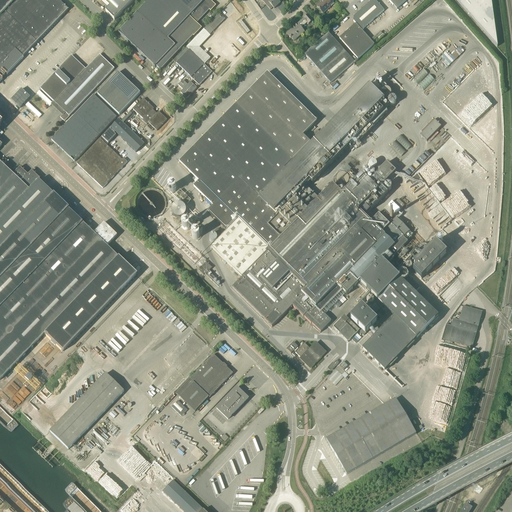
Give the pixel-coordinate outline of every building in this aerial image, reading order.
[(0,0),(0,15),(14,0),(0,0)] [(0,66),(15,50),(23,57),(37,42),(68,10),(58,0),(18,0),(0,19),(0,66)] [(101,0),(110,8),(106,13),(115,21),(134,0),(101,0)] [(149,0),(149,1),(190,40),(201,28),(217,11),(213,6),(206,0),(204,0),(204,1),(202,0),(149,0)] [(263,0),(262,1),(266,5),(270,10),(273,7),(274,9),(280,4),(276,0),(271,0),(269,2),(266,0),(263,0)] [(317,7),(323,14),(331,7),(330,6),(333,3),(330,0),(322,0),(320,2),(321,3),(317,7)] [(356,24),(362,31),(384,11),(374,0),(372,0),(353,17),(353,21),(355,24),(356,24)] [(388,0),(396,9),(407,0),(388,0)] [(491,0),(455,0),(497,47),(498,47),(491,0)] [(160,71),(190,40),(149,1),(119,33),(144,57),(152,65),(155,68),(156,67),(160,71)] [(204,30),(210,35),(225,19),(219,14),(204,30)] [(308,15),(292,29),(287,34),(291,39),(292,38),(294,41),(305,32),(301,28),(307,23),(308,24),(313,20),(308,15)] [(241,21),(238,23),(247,34),(250,32),(241,21)] [(374,45),(362,31),(356,24),(355,24),(339,39),(358,59),(374,45)] [(373,42),(383,35),(381,32),(371,39),(373,42)] [(305,54),(317,69),(330,84),(354,62),(328,33),(305,54)] [(212,72),(204,65),(187,48),(176,59),(193,75),(191,78),(199,86),(212,72)] [(23,57),(15,50),(0,66),(0,82),(2,80),(3,80),(3,79),(4,78),(5,79),(6,78),(5,77),(7,75),(7,76),(7,75),(24,57),(23,57)] [(114,69),(100,55),(86,70),(72,56),(40,89),(65,112),(60,117),(65,122),(114,69)] [(428,74),(423,70),(413,80),(417,85),(428,74)] [(98,95),(120,115),(140,93),(118,73),(98,95)] [(389,105),(370,87),(359,98),(358,97),(341,113),(342,115),(325,132),(324,131),(319,136),(320,137),(317,140),(315,139),(310,144),(303,136),(317,122),(267,73),(179,163),(199,182),(194,187),(213,206),(208,212),(227,231),(224,235),(217,229),(213,233),(220,239),(211,248),(242,278),(232,288),(272,327),(293,306),(304,317),(311,324),(312,324),(321,332),(331,323),(331,322),(331,321),(330,320),(324,314),(345,292),(347,295),(359,282),(394,316),(362,348),(385,370),(438,316),(388,267),(394,260),(393,259),(408,243),(407,242),(413,235),(396,218),(395,219),(393,217),(393,216),(393,215),(392,215),(391,214),(390,215),(389,216),(389,217),(390,217),(390,218),(391,218),(392,218),(394,220),(389,225),(388,224),(392,221),(382,211),(378,215),(370,223),(365,217),(384,197),(378,190),(384,183),(376,175),(369,181),(362,174),(342,194),(333,185),(319,199),(306,187),(311,182),(312,183),(351,144),(353,147),(387,112),(385,110),(389,105)] [(424,91),(434,80),(429,75),(419,86),(424,91)] [(197,88),(190,82),(188,85),(183,81),(178,86),(183,90),(180,93),(187,99),(197,88)] [(384,90),(381,93),(381,94),(381,95),(382,96),(382,97),(383,98),(384,99),(386,99),(387,99),(388,99),(389,98),(390,97),(390,96),(391,95),(391,94),(391,92),(390,91),(389,90),(388,90),(387,89),(386,89),(385,89),(384,89),(383,90),(384,90)] [(20,91),(11,100),(20,108),(28,100),(20,91)] [(39,91),(37,94),(50,106),(53,104),(39,91)] [(51,140),(75,162),(117,117),(93,95),(51,140)] [(388,100),(388,101),(388,102),(388,103),(389,104),(390,105),(391,105),(392,106),(393,106),(394,105),(395,105),(395,104),(396,103),(396,102),(396,101),(396,100),(396,99),(395,99),(394,98),(393,97),(392,97),(391,98),(390,98),(389,99),(388,100)] [(143,119),(153,110),(154,109),(144,99),(133,110),(143,119)] [(28,103),(26,106),(39,118),(42,115),(28,103)] [(167,120),(159,112),(157,114),(153,110),(143,119),(142,121),(147,125),(149,123),(157,131),(167,120)] [(136,153),(145,144),(119,119),(101,138),(108,144),(116,136),(114,135),(116,133),(136,153)] [(421,135),(427,142),(441,127),(435,121),(434,122),(433,121),(421,132),(422,134),(421,135)] [(408,150),(412,146),(401,135),(397,140),(408,150)] [(101,139),(77,164),(103,189),(121,170),(123,168),(123,167),(127,162),(124,159),(123,160),(101,139)] [(402,156),(406,152),(395,141),(391,146),(402,156)] [(0,228),(41,185),(37,181),(40,179),(39,179),(31,171),(28,175),(20,167),(17,171),(16,170),(14,172),(15,172),(12,176),(0,164),(0,147),(1,146),(0,144),(0,228)] [(423,155),(416,162),(420,166),(427,159),(423,155)] [(438,168),(431,160),(428,162),(436,170),(438,168)] [(345,173),(344,173),(343,173),(342,173),(341,173),(340,173),(339,173),(338,174),(338,175),(337,175),(337,176),(336,177),(336,178),(336,179),(336,180),(337,182),(338,183),(338,184),(339,184),(340,185),(341,185),(342,185),(344,185),(345,185),(346,184),(347,183),(348,182),(348,181),(349,180),(349,179),(349,178),(348,177),(348,175),(347,174),(346,174),(345,173)] [(191,200),(174,185),(171,181),(164,188),(175,199),(179,196),(187,204),(191,200)] [(77,219),(41,185),(0,228),(0,380),(44,335),(62,352),(136,276),(122,262),(117,258),(106,247),(116,236),(103,223),(92,234),(85,227),(77,219)] [(398,200),(394,204),(400,210),(404,206),(398,200)] [(181,204),(180,204),(178,204),(177,204),(176,204),(175,205),(173,206),(172,207),(172,208),(171,210),(171,211),(171,212),(172,214),(172,215),(173,216),(175,217),(176,218),(177,218),(178,218),(180,218),(181,218),(182,217),(184,216),(184,215),(185,214),(185,212),(186,211),(185,210),(185,208),(184,207),(183,206),(182,205),(181,204)] [(85,227),(87,224),(79,217),(77,219),(85,227)] [(198,232),(197,232),(195,232),(194,232),(193,233),(192,233),(192,235),(192,236),(192,237),(193,238),(194,239),(195,240),(196,240),(197,240),(197,239),(198,239),(199,238),(200,236),(200,235),(200,234),(199,234),(199,233),(198,232)] [(215,235),(214,235),(213,235),(212,235),(211,236),(210,237),(210,238),(210,239),(210,240),(210,241),(211,241),(211,242),(212,243),(213,243),(214,243),(215,243),(216,242),(217,241),(217,240),(218,239),(217,238),(217,237),(216,236),(215,235)] [(413,270),(422,279),(447,254),(436,242),(414,264),(416,267),(413,270)] [(209,271),(212,268),(206,262),(201,268),(201,267),(199,269),(202,271),(201,272),(204,275),(205,274),(212,281),(215,278),(209,271)] [(135,264),(131,269),(136,273),(140,268),(135,264)] [(136,309),(162,333),(175,318),(150,294),(136,309)] [(376,313),(380,309),(375,304),(371,308),(376,313)] [(377,322),(372,316),(374,314),(370,310),(368,312),(362,306),(350,318),(366,333),(377,322)] [(479,324),(482,312),(463,306),(460,318),(479,324)] [(162,339),(132,312),(118,328),(148,355),(162,339)] [(359,330),(351,322),(344,316),(333,327),(348,342),(359,330)] [(476,336),(479,324),(460,318),(459,321),(453,319),(451,326),(447,325),(446,327),(476,336)] [(472,348),(476,336),(446,327),(443,340),(472,348)] [(105,350),(114,359),(124,348),(125,349),(131,343),(121,333),(105,350)] [(294,344),(287,350),(291,354),(297,347),(294,344)] [(311,347),(310,349),(304,344),(296,352),(295,353),(301,358),(306,363),(305,364),(310,369),(311,368),(311,369),(315,365),(314,364),(316,362),(317,363),(318,362),(322,358),(321,357),(324,354),(321,351),(322,350),(319,347),(318,348),(315,345),(312,348),(311,347)] [(461,368),(465,352),(445,347),(440,365),(445,367),(459,371),(460,367),(461,368)] [(179,397),(195,412),(209,397),(210,398),(231,376),(233,374),(214,355),(190,379),(193,382),(179,397)] [(327,378),(335,386),(343,377),(345,378),(351,372),(346,367),(347,365),(343,361),(327,378)] [(332,370),(335,367),(339,363),(336,361),(334,363),(333,364),(330,367),(330,369),(331,370),(332,370)] [(142,386),(151,396),(173,376),(163,366),(142,386)] [(106,374),(50,432),(68,450),(124,392),(106,374)] [(233,414),(248,399),(244,395),(244,394),(240,390),(239,390),(237,388),(217,409),(228,420),(231,416),(232,417),(234,415),(233,414)] [(326,440),(347,475),(416,434),(396,399),(326,440)] [(182,417),(182,416),(187,411),(178,401),(172,407),(182,417)] [(113,467),(98,481),(102,485),(106,481),(107,482),(108,483),(112,479),(114,481),(119,476),(123,481),(125,479),(113,467)] [(163,492),(183,511),(205,511),(173,481),(163,492)]
